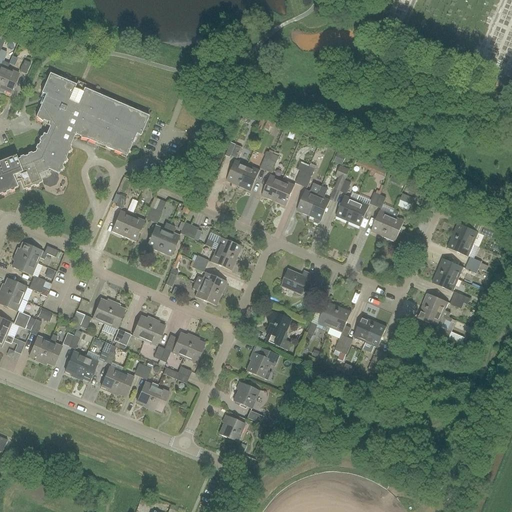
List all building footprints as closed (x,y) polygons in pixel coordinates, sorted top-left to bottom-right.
[(26,75),(31,64),(24,61),(20,72),(26,75)] [(0,85),(7,69),(9,65),(3,62),(1,67),(0,66),(0,85)] [(7,69),(0,85),(0,91),(4,93),(5,91),(11,93),(19,74),(7,69)] [(141,136),(149,116),(50,74),(42,93),(46,95),(36,117),(38,118),(43,122),(44,121),(49,123),(48,126),(50,127),(46,135),(44,134),(42,137),(41,137),(39,140),(40,141),(39,145),(37,145),(36,148),(37,149),(36,152),(32,154),(31,153),(28,154),(28,155),(24,157),(23,156),(20,157),(20,159),(17,160),(16,156),(12,157),(11,156),(8,158),(8,159),(4,161),(3,160),(0,161),(0,195),(2,194),(3,195),(6,194),(7,192),(10,191),(11,192),(14,191),(15,189),(18,188),(17,184),(20,182),(23,190),(27,189),(28,190),(31,189),(31,187),(35,186),(36,186),(39,185),(39,184),(45,184),(50,186),(54,184),(57,179),(55,174),(56,173),(60,174),(61,171),(62,170),(64,168),(63,166),(64,163),(66,162),(67,160),(66,158),(69,152),(70,152),(72,149),(71,148),(72,146),(67,144),(70,136),(74,137),(76,134),(81,137),(81,138),(87,139),(127,156),(137,134),(141,136)] [(237,159),(242,148),(236,145),(231,156),(237,159)] [(342,166),(347,155),(339,151),(334,162),(342,166)] [(271,160),(273,155),(268,152),(261,169),(266,171),(271,160)] [(271,160),(266,171),(272,174),(277,163),(279,157),(273,155),(271,160)] [(239,187),(248,166),(236,160),(227,182),(239,187)] [(384,177),(386,172),(359,160),(357,166),(384,177)] [(307,173),(310,166),(302,162),(298,169),(301,171),(295,184),(302,186),(307,173)] [(307,173),(302,186),(307,189),(317,166),(311,164),(310,166),(307,173)] [(248,166),(239,187),(251,192),(260,171),(248,166)] [(343,184),(345,181),(349,171),(341,168),(337,177),(340,178),(335,190),(340,192),(343,184)] [(274,202),(283,181),(271,175),(262,196),(274,202)] [(392,175),(390,182),(401,186),(403,180),(392,175)] [(283,181),(274,202),(287,207),(294,192),(296,186),(283,181)] [(345,181),(343,184),(340,192),(346,195),(351,183),(345,181)] [(321,222),(330,201),(325,198),(329,190),(322,187),(320,190),(318,195),(309,217),(313,219),(312,221),(312,223),(318,225),(319,224),(320,222),(321,222)] [(318,195),(320,190),(315,188),(312,193),(306,190),(297,212),(309,217),(318,195)] [(348,223),(359,197),(352,193),(349,198),(344,196),(335,217),(348,223)] [(375,208),(380,196),(374,193),(370,202),(369,205),(375,208)] [(122,209),(127,198),(121,195),(116,206),(122,209)] [(414,199),(412,199),(403,195),(400,201),(412,205),(414,199)] [(380,196),(375,208),(381,210),(386,198),(380,196)] [(360,228),(369,207),(368,207),(369,205),(370,202),(359,197),(348,223),(360,228)] [(151,221),(160,201),(154,198),(145,219),(151,221)] [(160,201),(151,221),(157,224),(166,203),(160,201)] [(123,237),(133,216),(121,211),(112,232),(123,237)] [(392,217),(383,238),(395,243),(404,222),(397,219),(399,213),(395,211),(392,217)] [(383,238),(392,217),(380,212),(371,233),(383,238)] [(133,216),(123,237),(136,242),(145,221),(133,216)] [(186,236),(191,226),(185,223),(180,234),(186,236)] [(159,253),(170,226),(166,224),(164,229),(156,226),(152,235),(151,235),(149,240),(150,240),(146,247),(159,253)] [(453,236),(474,246),(479,234),(458,225),(453,236)] [(170,226),(159,253),(171,258),(180,236),(174,234),(175,230),(174,228),(170,226)] [(191,226),(186,236),(198,242),(202,232),(198,230),(199,229),(191,226)] [(491,240),(494,233),(484,229),(481,236),(491,240)] [(469,258),(474,246),(453,236),(447,249),(469,258)] [(205,246),(237,259),(242,247),(220,238),(218,245),(208,240),(205,246)] [(48,247),(45,253),(43,252),(23,243),(21,249),(19,248),(16,255),(38,264),(41,258),(45,260),(48,254),(56,257),(59,252),(48,247)] [(231,272),(237,259),(205,246),(215,251),(210,263),(231,272)] [(33,276),(38,264),(16,255),(13,261),(15,262),(13,267),(33,276)] [(195,262),(206,267),(208,261),(197,257),(195,262)] [(468,264),(479,269),(482,263),(471,258),(468,264)] [(437,272),(459,281),(464,268),(443,259),(437,272)] [(203,273),(206,267),(195,262),(192,268),(203,273)] [(477,275),(479,269),(468,264),(466,270),(477,275)] [(178,273),(172,270),(166,285),(172,288),(177,277),(176,277),(178,273)] [(289,271),(282,287),(302,295),(305,289),(312,292),(317,278),(304,273),(302,277),(289,271)] [(453,293),(459,281),(437,272),(432,284),(453,293)] [(200,285),(222,295),(227,283),(205,274),(203,280),(198,278),(195,283),(200,285)] [(32,283),(43,287),(46,281),(35,277),(32,283)] [(1,290),(22,299),(28,288),(8,279),(5,285),(3,284),(1,290)] [(41,293),(43,287),(32,283),(30,289),(41,293)] [(216,307),(222,295),(200,285),(195,283),(195,284),(200,286),(195,298),(216,307)] [(0,305),(17,312),(22,299),(1,290),(0,291),(0,297),(0,298),(0,297),(0,305)] [(453,299),(464,304),(468,305),(470,300),(455,294),(453,299)] [(422,306),(449,318),(451,314),(445,312),(449,304),(427,295),(422,306)] [(461,310),(464,304),(453,299),(450,305),(461,310)] [(105,325),(114,303),(108,300),(107,302),(102,300),(93,320),(105,325)] [(330,329),(340,308),(327,302),(318,324),(319,324),(318,326),(317,329),(328,334),(330,329)] [(114,303),(105,325),(117,330),(126,310),(120,307),(120,306),(114,303)] [(449,319),(449,318),(422,306),(417,319),(429,324),(438,328),(438,327),(442,319),(446,320),(445,322),(451,324),(453,320),(449,319)] [(41,308),(38,316),(49,321),(53,314),(41,308)] [(340,308),(330,329),(343,334),(352,313),(340,308)] [(288,352),(291,345),(285,342),(287,338),(285,334),(291,321),(271,312),(268,318),(270,325),(266,334),(269,335),(266,342),(288,352)] [(27,323),(30,318),(30,317),(19,313),(17,319),(27,323)] [(87,329),(92,318),(86,316),(81,327),(87,329)] [(145,341),(154,320),(148,317),(147,319),(141,317),(133,336),(145,341)] [(365,344),(375,322),(362,317),(353,339),(365,344)] [(0,333),(7,336),(19,341),(7,336),(12,323),(0,318),(0,333)] [(34,326),(31,333),(37,336),(42,323),(30,318),(27,323),(34,326)] [(24,329),(27,323),(17,319),(14,325),(24,329)] [(154,320),(145,341),(157,347),(166,327),(159,324),(160,323),(154,320)] [(372,354),(375,348),(378,349),(387,327),(375,322),(365,344),(363,350),(372,354)] [(317,329),(318,326),(312,324),(307,334),(314,337),(317,329)] [(455,335),(438,327),(438,328),(429,324),(427,330),(452,341),(455,335)] [(120,343),(125,333),(119,330),(114,341),(120,343)] [(26,344),(19,341),(7,336),(0,333),(0,346),(2,348),(4,341),(12,344),(13,342),(18,345),(15,352),(21,355),(26,344)] [(125,333),(120,343),(127,346),(131,335),(125,333)] [(69,347),(74,336),(68,334),(63,345),(69,347)] [(185,359),(194,337),(188,334),(187,336),(181,334),(172,353),(185,359)] [(41,363),(51,342),(38,336),(30,356),(36,359),(35,361),(41,363)] [(74,336),(69,347),(75,350),(80,339),(74,336)] [(341,353),(347,338),(341,336),(335,351),(341,353)] [(194,337),(185,359),(197,364),(206,344),(200,341),(200,340),(194,337)] [(347,356),(348,352),(353,341),(347,338),(341,353),(347,356)] [(51,342),(41,363),(47,366),(48,364),(54,366),(63,347),(51,342)] [(99,347),(103,349),(99,360),(105,363),(109,351),(112,346),(102,342),(99,347)] [(112,346),(109,351),(105,363),(111,365),(116,354),(114,353),(116,348),(112,346)] [(251,360),(246,372),(270,382),(273,374),(268,372),(270,365),(275,367),(279,357),(255,346),(250,360),(251,360)] [(160,361),(165,350),(159,347),(154,358),(160,361)] [(165,350),(160,361),(166,363),(171,352),(165,350)] [(387,356),(382,354),(376,351),(372,362),(367,371),(378,376),(387,356)] [(77,379),(85,357),(74,352),(66,371),(71,374),(70,376),(77,379)] [(85,357),(77,379),(82,381),(83,379),(90,382),(98,362),(85,357)] [(113,394),(122,372),(124,369),(113,364),(111,368),(110,367),(101,387),(108,389),(107,392),(113,394)] [(141,378),(145,367),(139,364),(135,376),(141,378)] [(351,376),(355,369),(346,365),(343,372),(351,376)] [(145,367),(141,378),(147,381),(152,370),(145,367)] [(181,368),(178,374),(189,379),(192,372),(181,368)] [(176,380),(178,374),(168,369),(165,375),(176,380)] [(201,377),(203,371),(197,369),(194,375),(201,377)] [(122,372),(113,394),(119,397),(120,395),(126,397),(134,378),(122,372)] [(178,374),(176,380),(187,384),(189,379),(178,374)] [(148,409),(157,388),(145,383),(137,402),(143,404),(142,407),(148,409)] [(251,410),(259,391),(240,383),(236,390),(238,391),(233,402),(251,410)] [(157,388),(148,409),(155,412),(156,410),(162,413),(170,393),(157,388)] [(260,424),(263,417),(250,412),(247,419),(260,424)] [(237,443),(245,425),(225,416),(222,423),(224,424),(219,435),(237,443)] [(251,469),(253,463),(242,458),(240,464),(251,469)]
